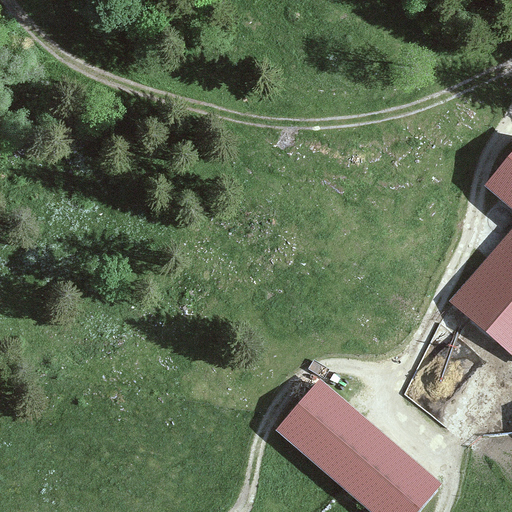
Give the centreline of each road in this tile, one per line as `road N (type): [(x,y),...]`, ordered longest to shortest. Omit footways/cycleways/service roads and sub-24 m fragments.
road 1 (track): [(499,142),(483,167),(458,259),(411,345),(367,368),(316,363),(299,372),(267,406),(229,511)]
road 2 (track): [(435,511),(452,451),(382,395),(391,361)]
